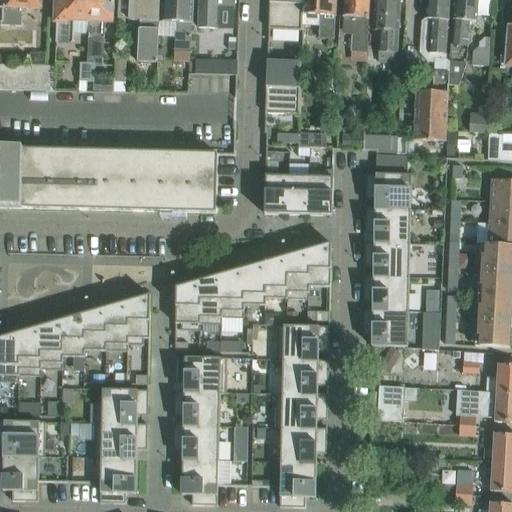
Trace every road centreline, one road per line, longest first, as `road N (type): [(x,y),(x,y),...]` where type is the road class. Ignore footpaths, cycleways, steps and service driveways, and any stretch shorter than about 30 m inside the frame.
road 1 (residential): [(0,225),(249,228),(254,0)]
road 2 (residential): [(356,162),(336,511)]
